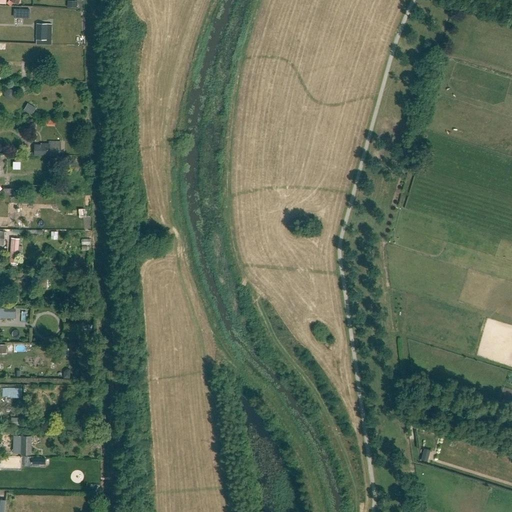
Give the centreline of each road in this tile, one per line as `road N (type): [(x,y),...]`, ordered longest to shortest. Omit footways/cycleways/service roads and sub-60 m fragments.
road 1 (track): [(200,0),(168,108),(165,233),(131,238),(139,511)]
road 2 (track): [(111,511),(92,0)]
